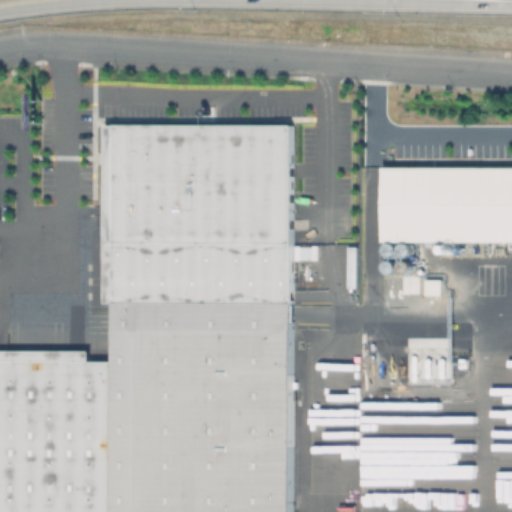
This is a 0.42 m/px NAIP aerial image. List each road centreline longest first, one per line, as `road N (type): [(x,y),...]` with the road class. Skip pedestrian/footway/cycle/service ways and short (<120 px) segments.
road 1 (residential): [(0,47),(511,74)]
road 2 (motorway): [(0,10),(96,0),(511,3)]
